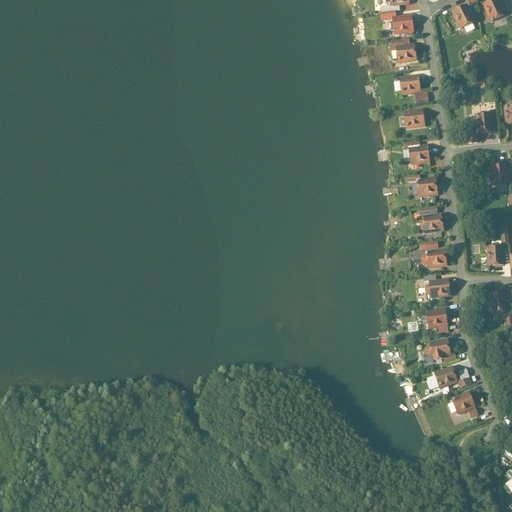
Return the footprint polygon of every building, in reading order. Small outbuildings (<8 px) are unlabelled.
[(498,0),(484,7),(493,24),(509,15),(505,8),(503,9),(498,0)] [(467,7),(452,15),(462,31),(477,23),(467,7)] [(395,13),(381,15),(382,22),(393,20),(396,20),(395,13)] [(396,20),(393,20),(393,24),(388,24),(390,32),(394,32),(395,35),(397,35),(397,36),(404,35),(404,34),(413,33),(411,18),(396,20)] [(399,49),(396,49),(398,64),(400,64),(400,65),(407,64),(407,63),(416,62),(414,47),(410,47),(399,49)] [(418,78),(400,81),(402,95),(404,95),(404,96),(411,95),(411,94),(420,93),(418,78)] [(426,94),(415,96),(416,105),(427,104),(426,94)] [(422,113),(404,115),(406,130),(424,127),(422,113)] [(491,116),(488,117),(488,115),(479,116),(479,117),(476,118),(476,119),(475,119),(476,127),(477,126),(478,135),(493,134),(491,116)] [(434,132),(427,133),(428,140),(435,139),(434,132)] [(420,149),(409,151),(411,166),(413,165),(413,166),(422,165),(422,164),(429,163),(427,148),(420,149)] [(506,167),(491,169),(492,176),(491,177),(492,185),(493,185),(494,187),(508,185),(506,167)] [(420,183),(417,183),(419,198),(421,198),(421,199),(430,198),(429,197),(437,196),(435,181),(420,183)] [(441,217),(423,220),(423,223),(420,223),(418,225),(419,230),(421,232),(424,231),(425,234),(427,234),(427,235),(434,234),(434,233),(443,232),(441,217)] [(502,249),(488,250),(488,259),(487,259),(488,266),(489,266),(489,268),(504,267),(502,249)] [(444,253),(426,255),(427,256),(426,256),(426,258),(423,258),(422,260),(422,265),(425,267),(428,266),(428,269),(430,269),(430,270),(439,269),(438,268),(446,267),(444,253)] [(447,282),(430,285),(430,288),(427,288),(425,290),(426,295),(428,297),(431,296),(432,299),(433,299),(434,300),(441,299),(440,298),(449,297),(447,282)] [(505,296),(490,297),(492,315),(507,313),(505,296)] [(445,312),(427,315),(427,318),(422,319),(423,327),(428,326),(429,330),(439,328),(446,327),(445,312)] [(447,342),(429,346),(430,349),(427,350),(425,352),(426,356),(429,358),(432,357),(432,360),(434,360),(435,363),(443,361),(442,358),(450,357),(447,342)] [(450,357),(442,358),(445,365),(456,361),(455,356),(450,358),(450,357)] [(465,369),(454,373),(458,384),(469,380),(465,369)] [(452,370),(435,375),(440,390),(441,389),(442,390),(448,388),(448,387),(457,384),(452,370)] [(469,380),(458,384),(460,390),(471,386),(469,380)] [(468,395),(452,402),(458,415),(459,415),(460,416),(466,413),(466,412),(474,409),(468,395)] [(475,411),(469,414),(471,420),(478,417),(475,411)]
